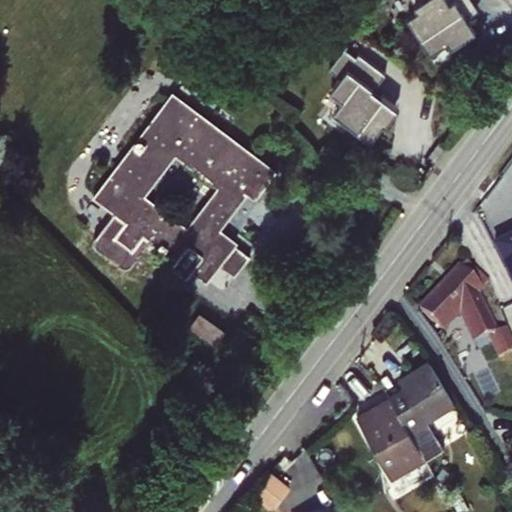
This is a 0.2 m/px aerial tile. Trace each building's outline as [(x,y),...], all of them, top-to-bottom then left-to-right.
[(408,0),(414,9),(403,16),(411,27),(409,29),(418,43),(420,42),(427,51),(444,40),(448,46),(472,30),(464,18),(470,13),(461,0),(408,0)] [(344,98),(337,107),(352,118),(350,121),(372,138),(397,105),(375,88),(387,73),(359,52),(357,55),(346,48),(349,44),(348,44),(330,67),(341,76),(332,89),(344,98)] [(137,146),(121,167),(118,164),(115,173),(112,172),(96,194),(128,218),(118,231),(137,245),(147,232),(178,256),(175,267),(182,273),(188,275),(196,265),(207,273),(208,278),(213,272),(220,263),(218,262),(233,241),(223,233),(219,224),(235,204),(233,197),(242,186),(258,198),(276,172),(256,157),(257,154),(251,153),(225,134),(226,131),(216,126),(218,124),(172,93),(153,118),(156,121),(143,138),(137,138),(137,146)] [(134,248),(137,245),(118,231),(115,234),(134,248)] [(511,239),(495,249),(511,283),(511,239)] [(251,255),(233,241),(218,262),(220,263),(222,264),(236,275),(251,255)] [(465,260),(423,308),(446,330),(462,310),(477,340),(491,334),(501,357),(511,351),(511,335),(508,326),(496,331),(477,293),(487,281),(465,260)] [(211,280),(216,273),(222,264),(220,263),(213,272),(208,278),(211,280)] [(404,386),(391,396),(422,453),(436,445),(422,420),(454,400),(429,360),(400,378),(404,386)] [(391,396),(357,415),(390,476),(425,457),(422,453),(391,396)] [(257,488),(276,504),(293,484),(275,467),(257,488)]
